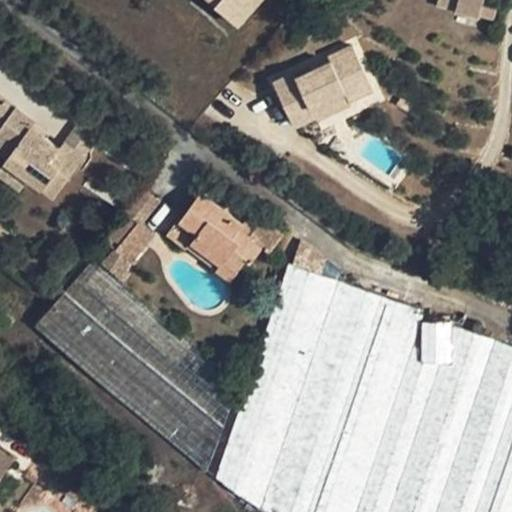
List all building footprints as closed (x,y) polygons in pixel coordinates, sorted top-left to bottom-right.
[(217,0),(220,2),(217,5),(240,25),(262,0),(217,0)] [(440,0),(440,5),(480,16),(484,0),(440,0)] [(498,0),(484,0),(480,16),(492,20),(498,0)] [(348,103),(371,92),(351,48),(327,60),(329,64),(296,80),(294,75),(273,85),(294,129),(315,119),(311,110),(344,94),(348,103)] [(315,119),(348,103),(344,94),(311,110),(315,119)] [(32,128),(36,122),(0,95),(0,125),(1,127),(0,128),(0,150),(9,157),(6,161),(30,179),(55,198),(85,157),(64,142),(60,148),(45,137),(32,128)] [(49,131),(36,122),(32,128),(45,137),(49,131)] [(79,123),(64,142),(85,157),(99,137),(79,123)] [(30,179),(6,161),(0,169),(0,177),(20,191),(30,179)] [(139,221),(141,223),(159,201),(143,188),(124,210),(139,221)] [(245,225),(243,224),(201,192),(181,220),(199,233),(193,241),(236,274),(249,258),(253,260),(264,246),(271,252),(284,234),(264,218),(257,226),(250,236),(241,229),(245,225)] [(116,249),(139,221),(124,210),(104,239),(108,242),(116,249)] [(250,236),(257,226),(247,218),(243,224),(245,225),(241,229),(250,236)] [(154,234),(141,223),(139,221),(116,249),(108,242),(99,252),(107,259),(103,263),(124,280),(131,262),(154,234)] [(236,274),(193,241),(187,248),(231,281),(236,274)] [(321,274),(326,259),(301,241),(293,264),(321,274)] [(124,280),(103,263),(96,256),(66,291),(224,426),(241,380),(124,280)] [(321,274),(293,264),(290,263),(217,477),(262,507),(340,280),(321,274)] [(308,511),(382,295),(340,280),(262,507),(266,509),(274,511),(308,511)] [(224,426),(66,291),(35,326),(207,472),(224,426)] [(424,309),(382,295),(308,511),(356,511),(422,321),(424,309)] [(447,296),(439,321),(452,321),(452,324),(463,328),(467,314),(471,304),(447,296)] [(511,332),(511,328),(467,314),(463,328),(496,339),(508,344),(511,332)] [(422,321),(356,511),(389,511),(441,361),(423,362),(422,321)] [(439,321),(422,321),(423,362),(441,361),(452,361),(452,324),(452,321),(439,321)] [(463,328),(452,324),(452,361),(441,361),(389,511),(436,511),(496,339),(463,328)] [(511,345),(508,344),(496,339),(436,511),(475,511),(511,405),(511,345)] [(511,511),(511,405),(475,511),(511,511)] [(0,480),(14,461),(0,450),(0,480)] [(131,511),(118,502),(111,511),(131,511)]
